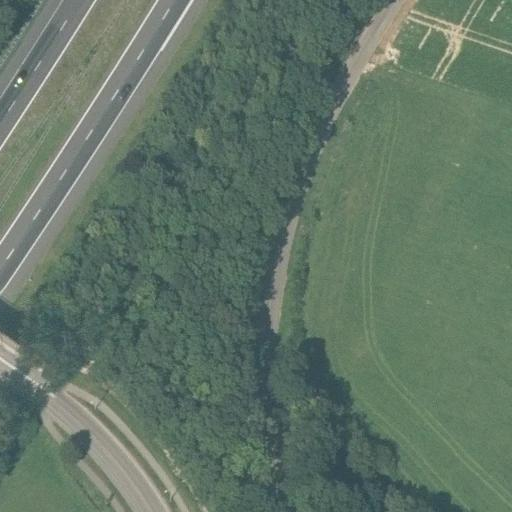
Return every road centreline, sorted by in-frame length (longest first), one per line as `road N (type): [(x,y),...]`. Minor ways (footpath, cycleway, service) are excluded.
road 1 (motorway): [(0,266),(172,0)]
road 2 (secondary): [(149,511),(93,438),(0,363)]
road 3 (motorway): [(76,0),(0,122)]
